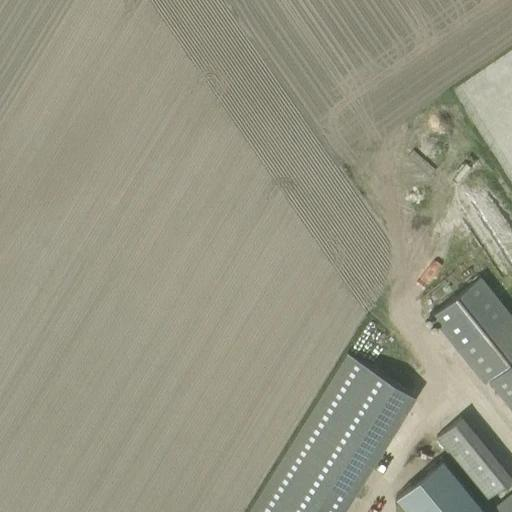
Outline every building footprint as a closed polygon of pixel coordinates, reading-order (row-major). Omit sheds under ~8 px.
[(480,276),(431,315),(459,350),(507,310),(480,276)] [(511,315),(507,310),(459,350),(484,382),(488,378),(511,359),(511,315)] [(347,353),(247,511),(339,511),(413,394),(347,353)] [(511,359),(488,378),(511,407),(511,359)] [(485,494),(509,472),(455,412),(431,434),(485,494)] [(484,511),(441,458),(395,496),(408,511),(484,511)] [(511,511),(511,495),(493,511),(511,511)]
